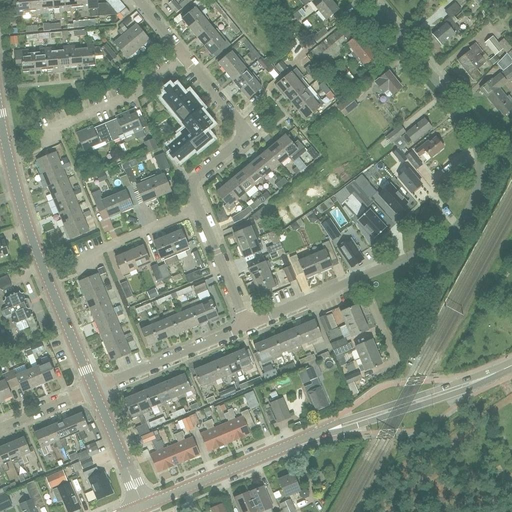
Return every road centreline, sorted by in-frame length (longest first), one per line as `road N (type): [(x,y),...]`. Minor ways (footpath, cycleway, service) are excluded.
road 1 (tertiary): [(143,505),(511,364)]
road 2 (residential): [(360,276),(422,251),(459,225),(478,188),(479,159),(466,121),(368,0)]
road 3 (tertiary): [(92,388),(33,241),(0,115)]
road 4 (residential): [(197,209),(192,179),(240,141),(245,127),(184,54)]
road 5 (residential): [(38,135),(142,91),(184,54)]
road 6 (residential): [(92,388),(246,324)]
road 7 (residential): [(76,259),(197,209)]
road 8 (tertiary): [(143,505),(92,388)]
road 9 (residential): [(246,324),(197,209)]
road 10 (residential): [(246,324),(360,276)]
